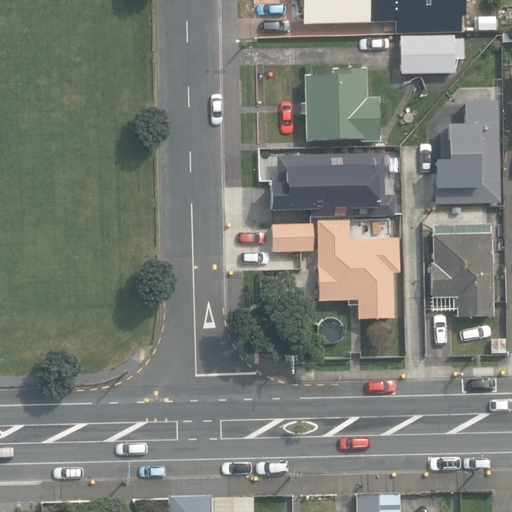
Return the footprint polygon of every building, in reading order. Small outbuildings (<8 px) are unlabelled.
[(301,0),(302,25),(376,23),(376,18),(396,18),(395,0),(301,0)] [(435,6),(434,0),(411,0),(412,6),(400,6),(401,34),(441,33),(440,6),(435,6)] [(476,13),(475,0),(450,0),(451,27),(493,26),(493,12),(476,13)] [(511,32),(502,33),(502,44),(511,43),(511,32)] [(401,69),(401,74),(456,73),(456,58),(464,58),(464,38),(456,38),(456,36),(400,36),(401,69)] [(305,75),(306,143),(380,141),(379,98),(367,98),(366,69),(366,68),(331,69),(331,74),(305,75)] [(432,206),(498,204),(496,102),(461,103),(461,104),(445,105),(427,125),(428,174),(430,174),(430,191),(432,191),(432,206)] [(380,155),(274,158),(275,187),(264,187),(265,214),(306,213),(306,220),(391,217),(391,197),(381,197),(380,155)] [(358,305),(359,320),(394,319),(393,273),(400,272),(399,237),(360,238),(360,233),(349,234),(348,221),(316,222),(318,265),(319,301),(347,300),(347,305),(358,305)] [(456,297),(456,317),(493,316),(493,274),(492,233),(490,233),(490,225),(432,226),(433,263),(430,263),(430,298),(456,297)] [(357,511),(399,511),(400,494),(357,494),(357,511)] [(252,511),(253,497),(211,497),(211,495),(167,496),(167,498),(167,511),(252,511)]
